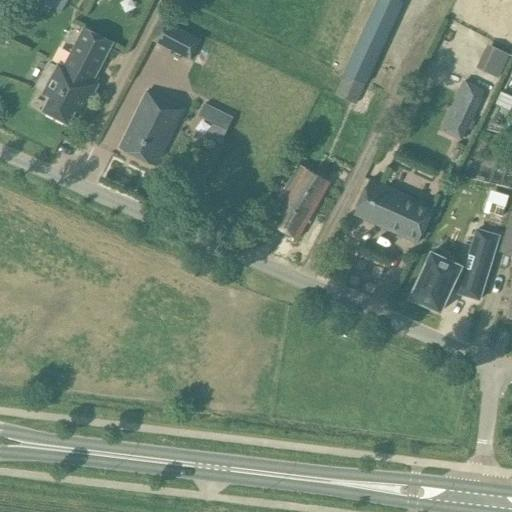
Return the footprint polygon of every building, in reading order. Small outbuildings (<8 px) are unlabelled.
[(39,0),(61,13),(68,0),(39,0)] [(201,40),(163,21),(152,41),(190,61),(201,40)] [(0,42),(6,40),(10,31),(0,27),(0,42)] [(112,43),(84,29),(64,68),(58,65),(57,68),(49,64),(37,86),(45,90),(44,93),(51,97),(43,111),(68,124),(76,110),(83,114),(97,85),(92,82),(112,43)] [(509,55),(487,45),(476,68),(498,78),(509,55)] [(364,88),(378,58),(356,48),(343,79),(336,95),(356,104),(364,88)] [(485,91),(463,81),(441,130),(463,140),(468,129),(471,130),(475,121),(471,120),(485,91)] [(185,109),(147,91),(119,149),(156,167),(185,109)] [(224,114),(204,104),(198,117),(218,126),(224,114)] [(329,183),(298,165),(278,202),(272,199),(261,219),(297,239),(329,183)] [(433,209),(369,180),(354,214),(418,243),(433,209)] [(511,211),(499,252),(511,255),(511,211)] [(431,253),(410,298),(440,312),(451,289),(458,292),(458,293),(480,300),(480,298),(481,299),(500,238),(499,238),(499,237),(477,230),(464,272),(460,271),(461,268),(462,267),(431,253)]
